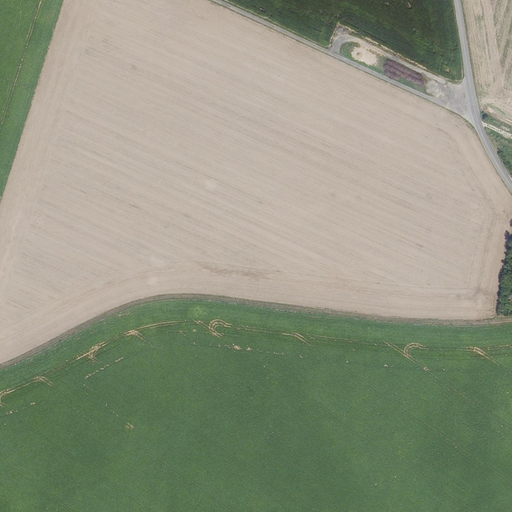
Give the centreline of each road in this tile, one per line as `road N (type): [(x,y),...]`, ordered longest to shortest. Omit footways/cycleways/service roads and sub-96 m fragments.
road 1 (track): [(511,318),(413,321),(164,297),(126,305),(0,369)]
road 2 (track): [(212,0),(475,120)]
road 3 (tertiary): [(511,188),(475,120),(454,0)]
